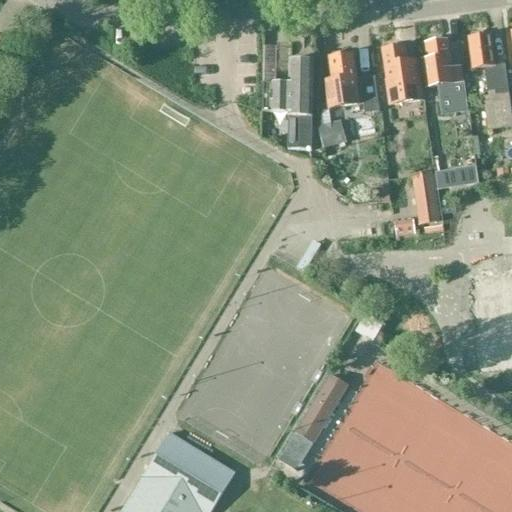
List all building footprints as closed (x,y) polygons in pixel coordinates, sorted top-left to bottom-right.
[(511,129),(511,118),(508,90),(505,66),(495,67),(491,36),(469,39),(473,71),(485,69),(488,93),(489,97),(483,98),(487,133),(511,129)] [(426,45),(428,59),(420,61),(424,91),(439,89),(443,117),(468,113),(462,72),(452,73),(448,42),(426,45)] [(383,51),(388,81),(384,81),(388,108),(423,103),(420,78),(410,80),(405,48),(383,51)] [(331,59),(329,59),(332,80),(324,82),(328,111),(347,109),(348,118),(366,115),(379,113),(375,78),(357,81),(353,56),(344,57),(342,53),(332,54),(331,59)] [(313,62),(293,61),(290,61),(289,85),(263,84),(262,114),(289,114),(288,152),(312,153),(313,62)] [(343,124),(321,130),(326,152),(349,146),(343,124)] [(433,168),(435,188),(475,185),(473,165),(433,168)] [(439,223),(432,174),(413,177),(420,226),(439,223)] [(511,280),(477,284),(484,369),(511,366),(511,280)] [(348,388),(331,378),(330,378),(296,434),(313,445),(348,388)] [(146,480),(126,511),(212,511),(235,475),(215,463),(169,435),(143,479),(146,480)]
